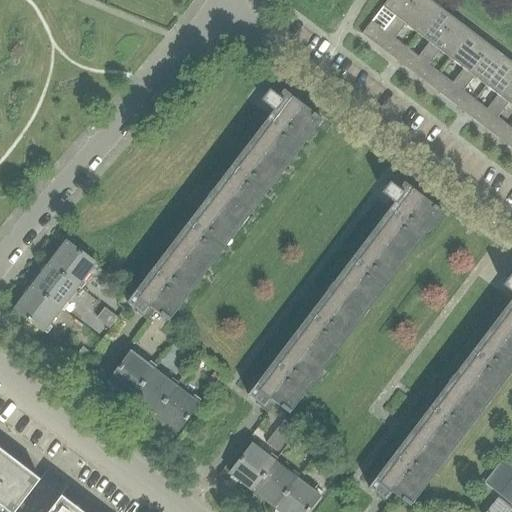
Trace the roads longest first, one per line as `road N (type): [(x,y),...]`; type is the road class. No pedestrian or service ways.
road 1 (residential): [(222,2),(511,225)]
road 2 (residential): [(0,262),(222,2)]
road 3 (unclassified): [(0,373),(180,511)]
